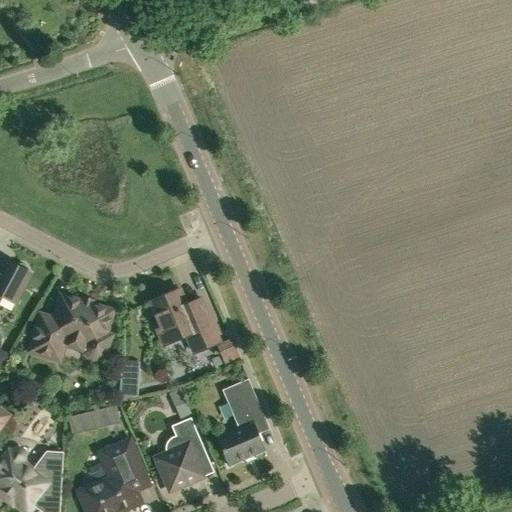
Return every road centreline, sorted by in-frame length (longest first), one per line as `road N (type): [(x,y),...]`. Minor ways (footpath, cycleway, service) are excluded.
road 1 (tertiary): [(328,474),(220,228)]
road 2 (residential): [(220,228),(119,276),(0,219)]
road 3 (tertiary): [(220,228),(142,49)]
road 4 (unclassified): [(142,49),(293,0)]
road 5 (unclassified): [(0,93),(142,49)]
